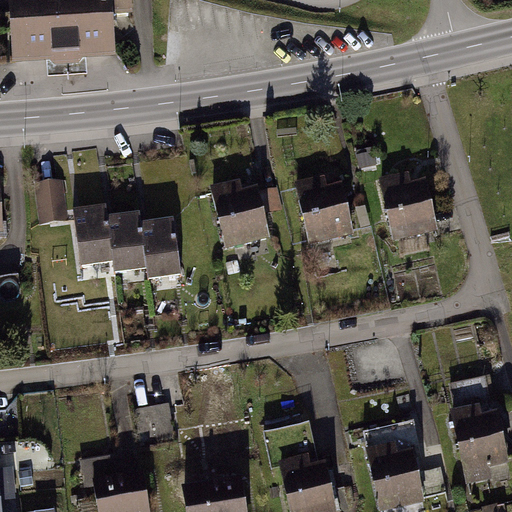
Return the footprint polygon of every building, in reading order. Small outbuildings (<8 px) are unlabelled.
[(108,0),(14,0),(18,52),(111,47),(108,0)] [(69,185),(43,185),(43,224),(69,224),(69,185)] [(426,186),(390,196),(405,250),(441,240),(426,186)] [(260,192),(220,202),(231,247),(271,237),(260,192)] [(344,192),(310,199),(321,247),(354,239),(344,192)] [(115,215),(82,220),(88,267),(124,262),(126,272),(153,269),(154,281),(179,278),(174,235),(150,238),(149,225),(117,229),(115,215)] [(167,439),(178,436),(171,407),(148,413),(154,437),(165,434),(167,439)] [(0,412),(0,437),(23,437),(22,411),(0,412)] [(511,468),(500,412),(460,421),(473,486),(511,477),(511,468)] [(430,511),(418,459),(377,469),(386,511),(430,511)] [(341,511),(329,464),(289,475),(298,511),(341,511)] [(151,511),(146,480),(98,489),(102,511),(151,511)] [(248,511),(243,482),(186,493),(190,511),(248,511)]
